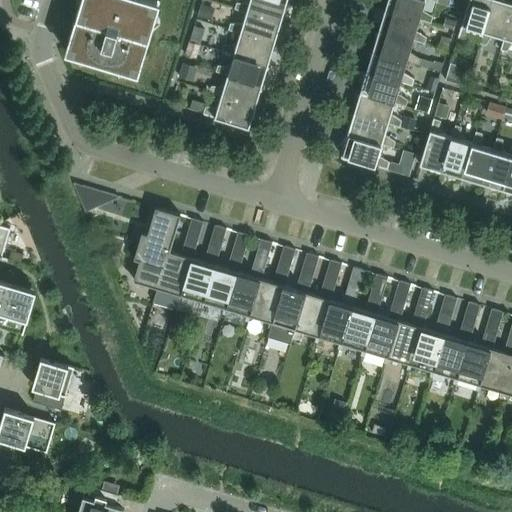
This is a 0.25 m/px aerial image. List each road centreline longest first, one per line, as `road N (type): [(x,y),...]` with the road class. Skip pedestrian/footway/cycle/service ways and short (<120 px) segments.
road 1 (residential): [(276,202),(98,151),(73,134),(45,56),(60,0)]
road 2 (residential): [(511,274),(276,202)]
road 3 (residential): [(276,202),(337,0)]
